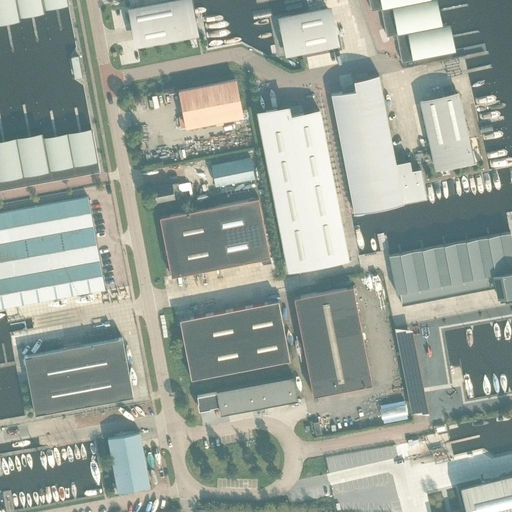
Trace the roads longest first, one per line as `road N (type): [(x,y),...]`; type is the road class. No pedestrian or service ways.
road 1 (unclassified): [(107,82),(173,437)]
road 2 (unclassified): [(107,82),(236,55),(290,83),(391,62)]
road 3 (unclassified): [(173,437),(260,422),(285,431),(293,450),(286,484),(271,492),(183,487)]
